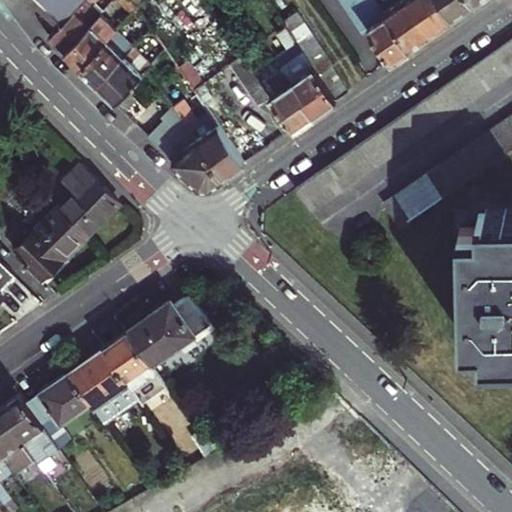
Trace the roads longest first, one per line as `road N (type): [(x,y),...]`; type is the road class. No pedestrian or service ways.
road 1 (tertiary): [(195,222),(511,511)]
road 2 (residential): [(511,1),(195,222)]
road 3 (tertiary): [(0,32),(195,222)]
road 4 (residential): [(0,361),(195,222)]
